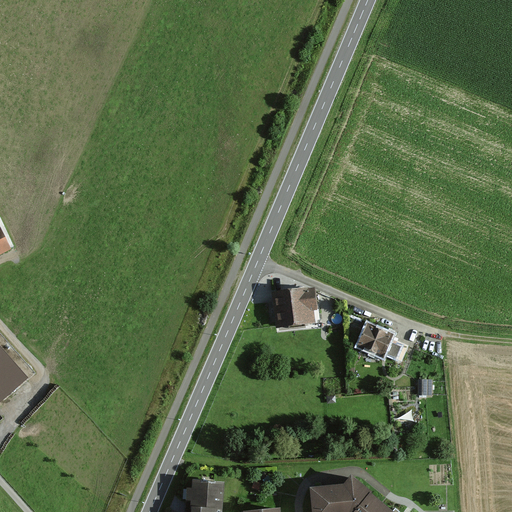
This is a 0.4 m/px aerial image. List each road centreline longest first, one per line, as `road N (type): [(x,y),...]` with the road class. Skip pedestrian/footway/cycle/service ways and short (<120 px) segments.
road 1 (primary): [(370,0),(148,511)]
road 2 (track): [(254,265),(412,328),(511,342)]
road 3 (track): [(0,324),(38,373),(36,389),(0,435)]
